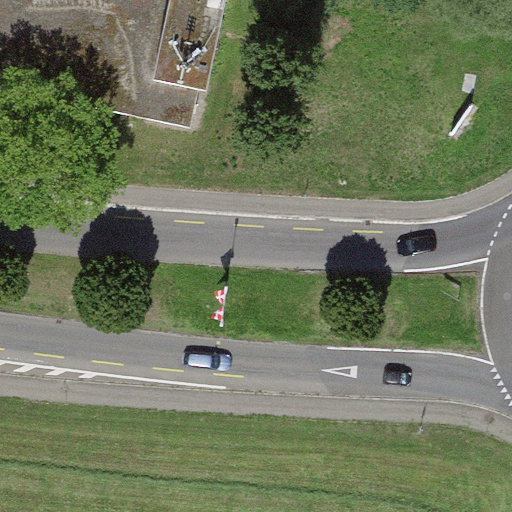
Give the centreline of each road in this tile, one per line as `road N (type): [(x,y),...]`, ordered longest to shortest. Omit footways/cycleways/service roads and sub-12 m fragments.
road 1 (primary): [(511,224),(465,240),(364,248),(0,226)]
road 2 (primary): [(0,327),(511,378)]
